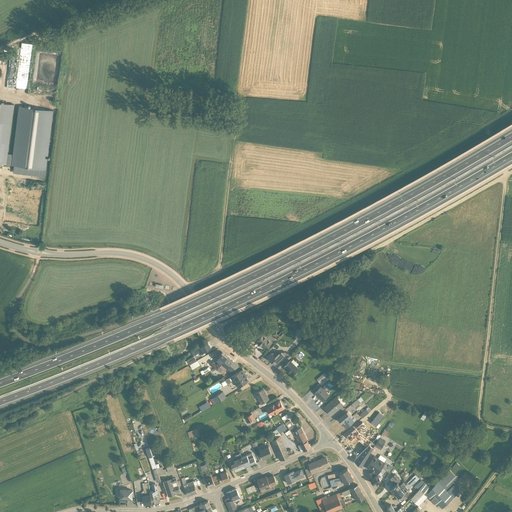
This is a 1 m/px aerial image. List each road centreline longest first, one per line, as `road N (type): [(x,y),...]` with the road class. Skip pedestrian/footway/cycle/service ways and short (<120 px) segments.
road 1 (motorway): [(511,130),(243,275),(0,378)]
road 2 (motorway): [(0,397),(238,297),(511,150)]
road 3 (track): [(216,326),(505,175),(487,120)]
road 4 (unclassified): [(0,240),(155,262),(247,357)]
road 5 (track): [(511,430),(491,426),(480,411),(505,175),(511,170)]
road 6 (residential): [(332,439),(215,493)]
